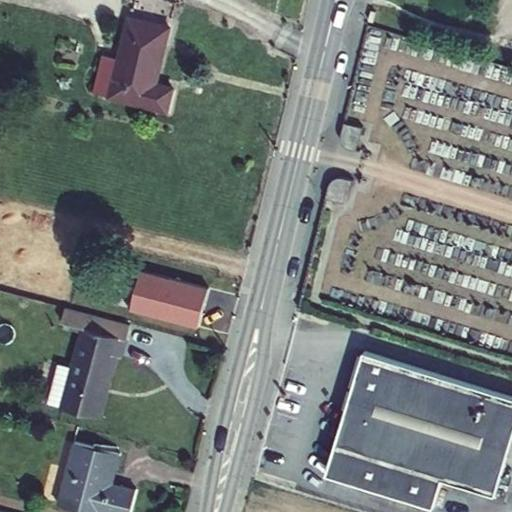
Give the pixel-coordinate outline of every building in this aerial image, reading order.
[(119,47),(100,45),(92,85),(167,108),(179,82),(158,75),(174,23),(128,10),(119,47)] [(132,314),(198,329),(207,288),(141,273),(132,314)] [(136,330),(68,307),(65,321),(89,331),(63,407),(98,416),(136,330)] [(511,427),(511,392),(363,346),(328,468),(431,500),(440,472),(493,488),(511,427)] [(118,452),(71,441),(51,502),(83,511),(129,511),(134,494),(108,485),(118,452)]
